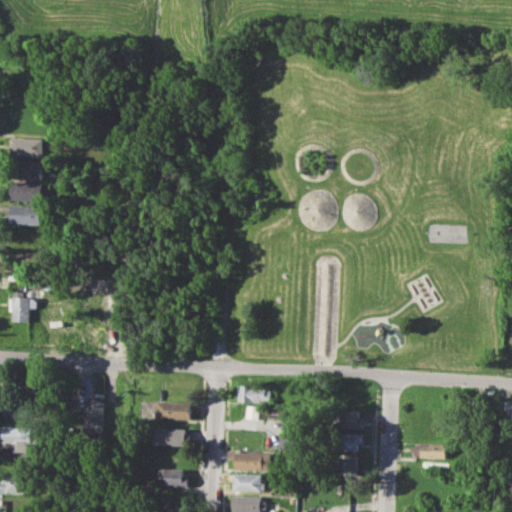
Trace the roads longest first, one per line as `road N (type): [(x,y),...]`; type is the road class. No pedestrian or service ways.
road 1 (residential): [(0,356),(511,381)]
road 2 (residential): [(223,264),(214,511)]
road 3 (residential): [(392,375),(386,511)]
